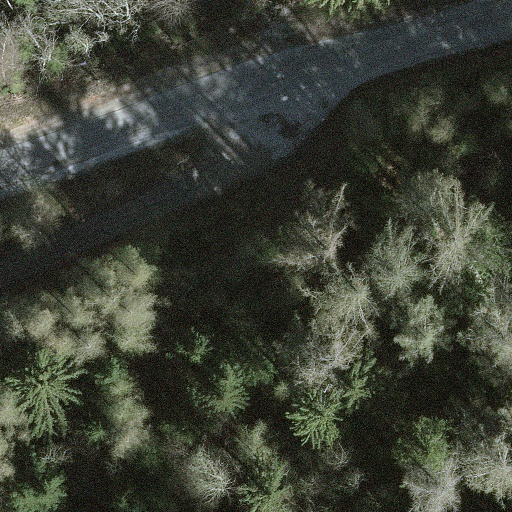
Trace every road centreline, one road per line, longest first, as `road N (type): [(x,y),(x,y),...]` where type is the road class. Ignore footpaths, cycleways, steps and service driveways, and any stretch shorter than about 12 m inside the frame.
road 1 (tertiary): [(511,14),(207,100),(0,172)]
road 2 (track): [(0,264),(304,113),(326,66)]
